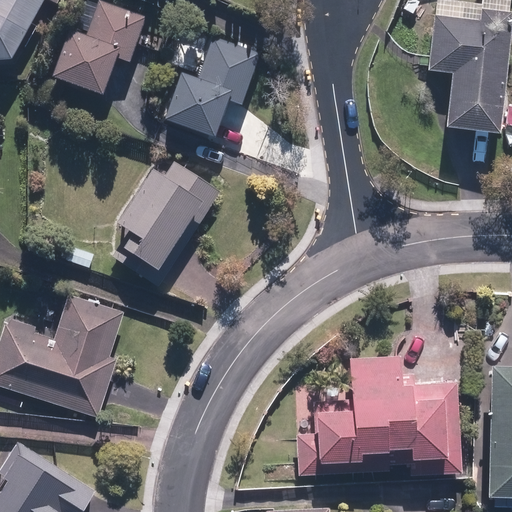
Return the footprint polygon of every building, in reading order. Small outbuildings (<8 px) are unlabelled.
[(0,0),(0,63),(5,64),(42,0),(41,0),(0,0)] [(65,34),(46,82),(96,101),(111,62),(124,67),(142,19),(91,0),(80,0),(70,28),(84,33),(81,40),(65,34)] [(478,11),(476,23),(432,16),(424,72),(447,76),(438,130),(492,139),(511,17),(478,11)] [(176,76),(157,124),(206,143),(221,102),(236,108),(256,56),(211,39),(194,83),(176,76)] [(155,289),(217,194),(170,164),(158,182),(145,174),(110,229),(123,237),(109,260),(155,289)] [(3,325),(0,333),(0,388),(94,420),(113,361),(107,359),(121,315),(65,297),(51,341),(3,325)] [(455,475),(451,383),(412,385),(412,376),(395,376),(394,360),(343,362),(345,402),(310,404),(312,436),(293,437),(295,477),(384,474),(383,467),(408,466),(409,477),(455,475)] [(511,370),(484,370),(481,500),(511,501),(511,370)] [(79,511),(92,493),(15,443),(0,466),(0,511),(79,511)]
